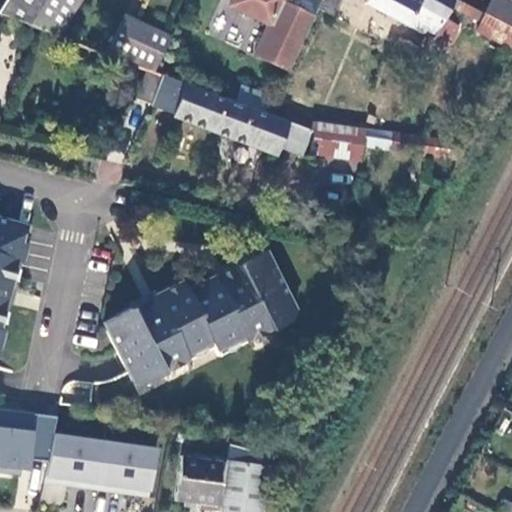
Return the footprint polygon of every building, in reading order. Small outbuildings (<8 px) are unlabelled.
[(5,0),(0,9),(0,15),(59,38),(82,0),(5,0)] [(322,0),(318,10),(333,17),(340,0),(322,0)] [(454,1),(452,0),(365,0),(364,3),(424,35),(419,47),(400,37),(395,48),(422,63),(444,20),(450,8),(454,1)] [(459,0),(454,0),(454,1),(450,8),(479,24),(485,14),(459,0)] [(511,27),(511,3),(505,0),(491,0),(485,14),(511,27)] [(511,46),(511,27),(485,14),(479,24),(477,30),(511,48),(511,46)] [(109,51),(154,73),(170,38),(125,17),(109,51)] [(444,20),(422,63),(436,70),(459,27),(444,20)] [(136,98),(150,102),(153,94),(159,79),(145,74),(136,98)] [(160,75),(159,79),(153,94),(178,102),(181,93),(176,91),(180,83),(160,75)] [(173,113),(172,117),(274,157),(277,149),(282,137),(297,142),(302,128),(263,114),(234,103),(180,83),(176,91),(181,93),(178,102),(173,113)] [(234,103),(263,114),(270,96),(242,86),(234,103)] [(150,102),(148,105),(173,113),(178,102),(153,94),(150,102)] [(375,119),(368,117),(367,122),(373,125),(375,119)] [(304,154),(360,161),(363,146),(364,130),(315,121),(309,130),(307,129),(304,154)] [(363,146),(456,160),(459,142),(364,130),(363,146)] [(282,137),(277,149),(292,155),(297,142),(282,137)] [(23,224),(0,220),(0,350),(1,351),(5,333),(1,332),(7,305),(10,306),(13,291),(10,289),(16,261),(19,261),(23,244),(19,243),(23,224)] [(301,313),(266,244),(107,324),(130,373),(121,378),(132,403),(296,322),(301,313)] [(47,463),(57,417),(0,410),(0,473),(19,476),(20,470),(28,470),(29,461),(47,463)] [(53,434),(47,463),(43,482),(98,490),(105,441),(53,434)] [(288,444),(228,437),(226,462),(182,455),(176,499),(219,506),(218,511),(263,511),(269,480),(283,483),(288,444)] [(98,490),(149,497),(159,448),(105,441),(98,490)] [(511,511),(511,506),(503,502),(498,511),(511,511)]
